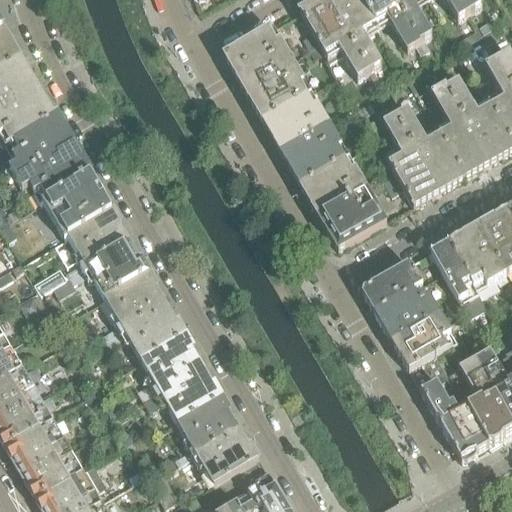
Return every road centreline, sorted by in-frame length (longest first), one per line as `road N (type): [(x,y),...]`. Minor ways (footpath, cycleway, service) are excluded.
road 1 (residential): [(26,0),(80,121),(311,511)]
road 2 (residential): [(334,290),(196,53)]
road 3 (residential): [(451,501),(334,290)]
road 4 (residential): [(511,189),(334,290)]
